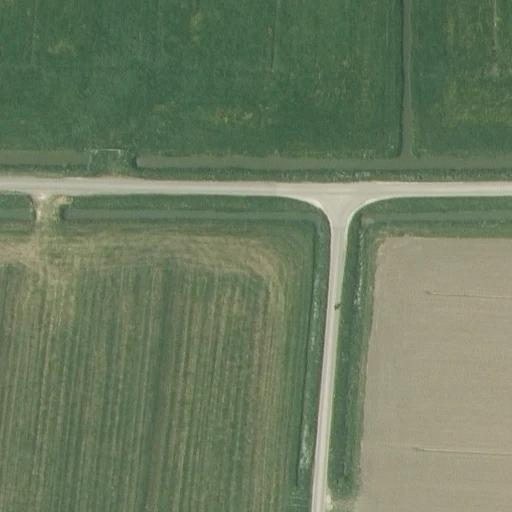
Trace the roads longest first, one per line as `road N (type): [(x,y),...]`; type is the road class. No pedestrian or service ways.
road 1 (unclassified): [(0,184),(340,191)]
road 2 (unclassified): [(316,511),(340,191)]
road 3 (unclassified): [(340,191),(511,188)]
